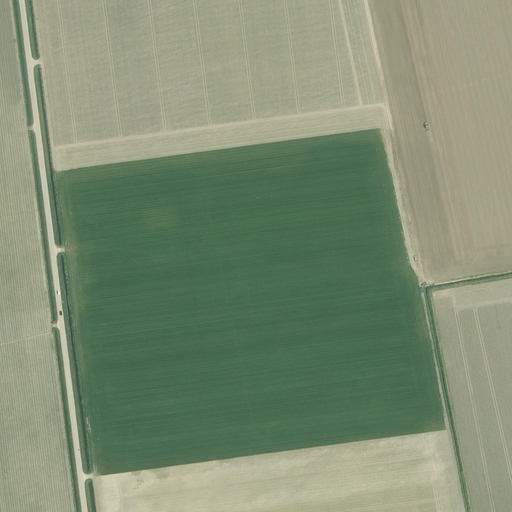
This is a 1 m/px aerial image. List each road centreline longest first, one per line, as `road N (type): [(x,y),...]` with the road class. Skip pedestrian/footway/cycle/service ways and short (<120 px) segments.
road 1 (tertiary): [(84,511),(20,0)]
road 2 (track): [(398,162),(365,0)]
